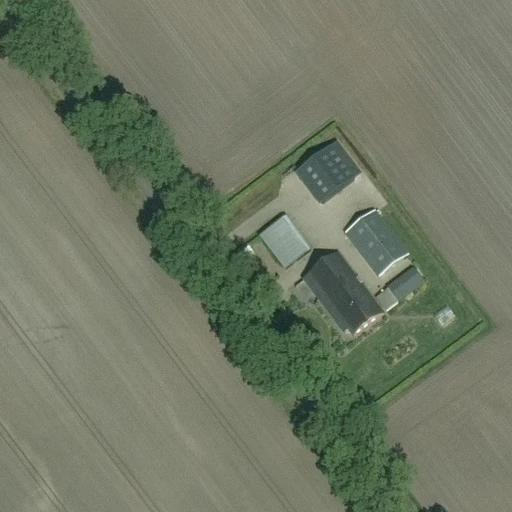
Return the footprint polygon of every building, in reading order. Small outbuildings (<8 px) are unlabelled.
[(330,150),(298,174),(322,206),(354,182),(361,177),(337,145),(330,150)] [(286,212),(260,230),(286,265),(312,246),(286,212)] [(379,281),(409,259),(376,213),(346,235),(379,281)] [(318,302),(323,308),(343,293),(356,282),(338,257),(305,281),(319,301),(318,302)] [(398,306),(425,286),(412,271),(386,290),(398,306)] [(352,339),(382,317),(356,282),(343,293),(323,308),(343,335),(347,332),(352,339)]
